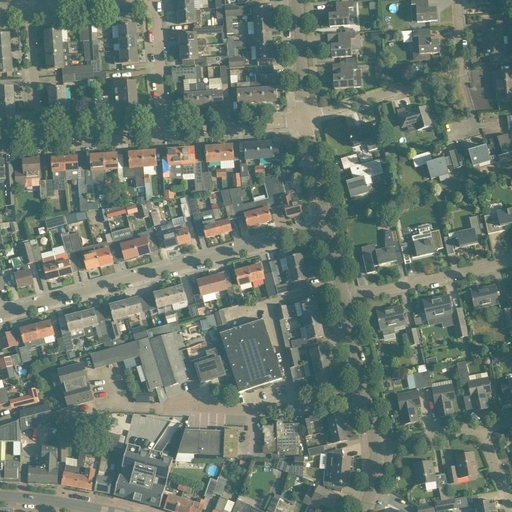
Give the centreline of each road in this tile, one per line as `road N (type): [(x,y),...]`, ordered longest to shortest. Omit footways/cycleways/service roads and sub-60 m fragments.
road 1 (residential): [(0,314),(328,227)]
road 2 (residential): [(28,9),(143,2),(154,9),(164,131)]
road 3 (residential): [(303,119),(451,71),(461,58),(456,0)]
road 4 (residential): [(167,407),(311,404),(365,389)]
road 5 (residential): [(343,298),(511,260)]
road 6 (residential): [(164,131),(303,119)]
road 7 (residential): [(37,140),(28,9)]
road 8 (residential): [(37,140),(164,131)]
